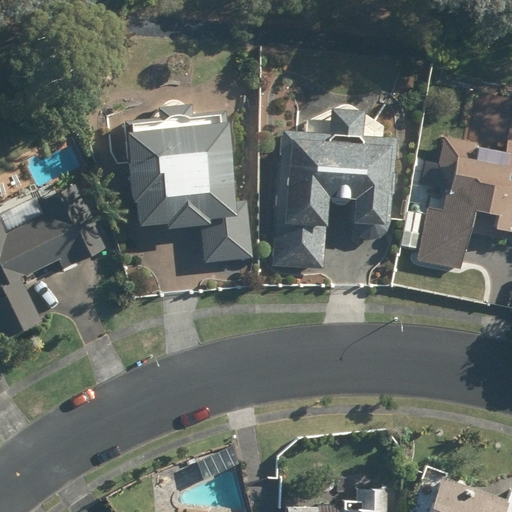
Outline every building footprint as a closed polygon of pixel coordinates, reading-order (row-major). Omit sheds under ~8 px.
[(225,117),(111,131),(125,239),(239,225),(225,117)] [(393,126),(280,124),(277,250),(391,253),(393,126)] [(511,141),(441,137),(433,257),(511,262),(511,141)] [(0,293),(78,260),(36,164),(0,179),(0,293)] [(425,210),(407,208),(402,246),(420,248),(425,210)] [(511,511),(511,487),(509,497),(446,474),(432,511),(511,511)] [(358,482),(357,494),(339,493),(339,497),(292,495),(291,511),(387,511),(389,484),(358,482)]
